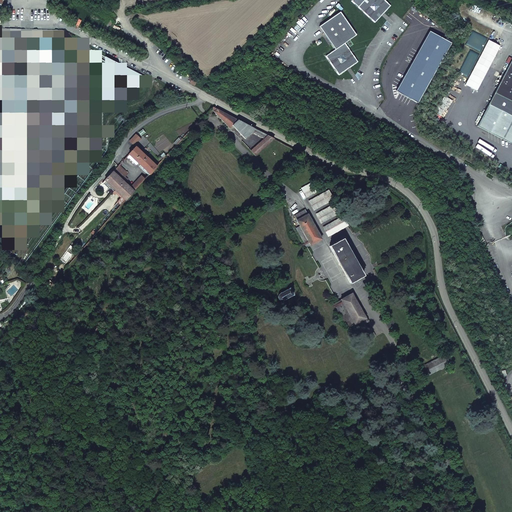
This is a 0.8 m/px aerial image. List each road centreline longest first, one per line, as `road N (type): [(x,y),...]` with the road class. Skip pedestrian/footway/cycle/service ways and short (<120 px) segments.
road 1 (residential): [(197,96),(349,174),(386,178),(415,197),(432,232),(439,286),(511,426)]
road 2 (unknown): [(503,253),(495,227),(502,198),(365,100)]
road 3 (unknown): [(50,263),(132,141),(197,102)]
road 4 (residential): [(0,24),(63,27),(197,96)]
road 5 (residential): [(472,511),(405,360),(381,333)]
road 6 (unknown): [(365,100),(297,51),(340,0)]
road 7 (unknown): [(511,155),(470,130),(511,45)]
road 8 (residential): [(291,191),(208,117),(197,96)]
